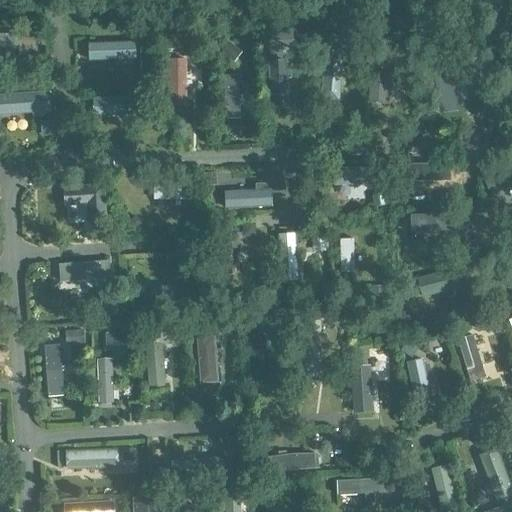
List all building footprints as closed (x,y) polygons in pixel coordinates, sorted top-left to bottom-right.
[(281,35),(280,29),(268,29),(269,42),(278,42),(281,35)] [(36,35),(0,34),(0,48),(20,49),(20,54),(30,54),(30,49),(36,49),(36,35)] [(178,61),(178,49),(160,48),(160,61),(178,61)] [(371,48),(368,104),(384,105),(385,80),(392,81),(392,69),(386,69),(387,49),(371,48)] [(457,68),(450,68),(435,68),(435,107),(450,107),(450,83),(457,83),(457,68)] [(134,115),(141,115),(140,96),(94,98),(95,117),(126,116),(126,121),(134,121),(134,115)] [(404,191),(449,190),(449,173),(403,175),(404,191)] [(224,193),(225,210),(272,207),(271,190),(265,190),(265,184),(256,185),(256,191),(224,193)] [(66,206),(87,205),(88,224),(106,223),(104,186),(65,188),(66,206)] [(407,206),(406,196),(396,197),(397,207),(407,206)] [(94,227),(95,242),(108,241),(108,226),(94,227)] [(217,275),(233,275),(232,235),(216,236),(216,246),(212,247),(213,268),(217,268),(217,275)] [(351,271),(351,252),(337,252),(337,271),(351,271)] [(277,284),(289,284),(289,258),(277,258),(277,284)] [(423,298),(461,288),(455,269),(418,280),(423,298)] [(94,276),(61,277),(61,290),(94,290),(94,276)] [(412,359),(420,347),(408,340),(401,351),(412,359)] [(117,359),(129,359),(128,345),(116,345),(117,359)] [(473,355),(461,358),(468,389),(480,386),(473,355)] [(429,365),(424,366),(423,360),(407,363),(407,364),(416,408),(432,404),(427,377),(431,376),(429,365)] [(136,449),(125,450),(125,461),(136,460),(136,449)] [(488,498),(495,496),(498,503),(511,497),(511,483),(499,449),(480,457),(491,486),(485,489),(488,498)] [(391,451),(378,451),(379,466),(392,466),(391,451)] [(182,458),(182,462),(173,463),(174,481),(224,477),(223,460),(190,462),(189,457),(182,458)] [(167,468),(154,469),(155,488),(169,487),(167,468)] [(375,494),(384,494),(383,480),(337,482),(338,496),(366,494),(366,504),(375,504),(375,494)] [(196,499),(200,509),(213,504),(209,493),(196,499)] [(159,511),(159,498),(132,499),(133,511),(159,511)] [(64,502),(64,511),(115,511),(115,500),(64,502)]
